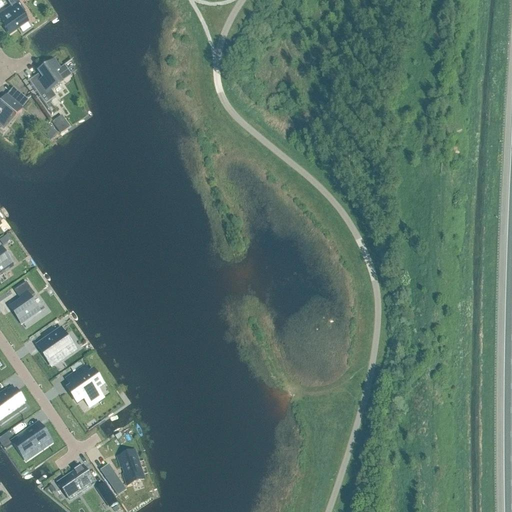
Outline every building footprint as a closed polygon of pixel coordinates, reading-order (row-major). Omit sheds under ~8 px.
[(0,19),(4,26),(2,27),(8,36),(26,23),(21,16),(25,14),(19,4),(24,1),(23,0),(10,0),(6,3),(11,9),(0,16),(0,19)] [(36,77),(28,83),(44,105),(55,98),(51,91),(60,85),(60,84),(70,77),(63,67),(59,71),(53,63),(35,76),(36,77)] [(21,111),(20,111),(24,106),(24,107),(29,102),(18,93),(13,89),(5,98),(0,104),(0,105),(0,106),(0,126),(2,128),(10,119),(9,118),(11,115),(15,118),(21,111)] [(53,136),(57,130),(49,123),(44,129),(53,136)] [(1,249),(0,249),(0,276),(14,267),(1,249)] [(22,304),(12,311),(21,325),(39,312),(30,300),(34,297),(26,285),(15,293),(22,304)] [(64,335),(60,338),(53,329),(42,337),(48,346),(40,352),(49,365),(73,348),(64,335)] [(73,373),(82,366),(80,363),(70,369),(73,373)] [(84,400),(87,405),(96,399),(93,394),(99,390),(85,370),(75,377),(82,387),(70,396),(77,405),(84,400)] [(0,397),(4,403),(0,405),(0,413),(4,419),(25,405),(16,392),(11,395),(8,390),(0,395),(0,397)] [(39,428),(20,441),(31,456),(50,443),(39,428)] [(7,434),(0,439),(0,443),(1,445),(0,445),(4,451),(12,445),(8,440),(10,438),(7,434)] [(143,479),(134,453),(118,459),(121,470),(122,470),(124,469),(126,475),(124,475),(123,476),(126,485),(143,479)] [(83,469),(58,485),(69,502),(94,485),(83,469)] [(115,474),(106,480),(118,498),(127,492),(115,474)] [(110,510),(118,504),(104,485),(96,491),(110,510)]
